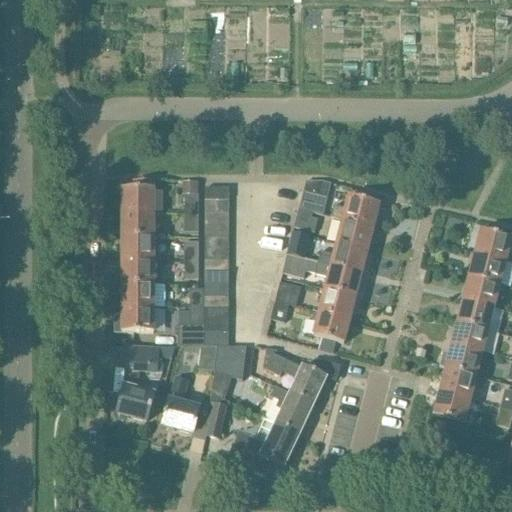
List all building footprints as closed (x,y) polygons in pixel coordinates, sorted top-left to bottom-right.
[(121,217),(154,217),(154,192),(154,184),(134,184),(134,192),(121,192),(121,217)] [(204,190),(204,203),(229,203),(229,191),(204,190)] [(303,193),(298,213),(312,217),(313,215),(323,218),(327,199),(303,193)] [(184,198),(184,217),(198,217),(198,198),(184,198)] [(342,224),(373,232),(380,208),(349,200),(346,211),(334,208),(331,220),(343,223),(342,224)] [(229,215),(229,203),(204,203),(204,215),(229,215)] [(312,219),(312,217),(298,213),(294,229),(314,235),(318,221),(312,219)] [(204,227),(228,227),(229,215),(204,215),(204,227)] [(121,240),(153,240),(154,217),(121,217),(121,240)] [(198,236),(198,217),(184,217),(184,236),(198,236)] [(342,224),(337,247),(368,254),(373,232),(342,224)] [(228,239),(228,227),(204,227),(204,239),(228,239)] [(480,233),(474,257),(505,265),(505,264),(511,266),(511,254),(508,254),(511,237),(511,231),(493,227),(491,236),(480,233)] [(309,240),(292,236),(287,257),(304,261),(309,240)] [(228,251),(228,239),(204,239),(204,251),(228,251)] [(121,264),(153,264),(153,240),(121,240),(121,264)] [(184,245),(184,264),(198,264),(198,245),(184,245)] [(321,253),(318,265),(347,273),(362,277),(368,254),(337,247),(334,257),(321,253)] [(228,263),(228,251),(204,251),(204,263),(228,263)] [(308,263),(308,262),(304,261),(287,257),(282,276),(303,281),(308,263)] [(468,280),(499,288),(505,265),(474,257),(468,280)] [(204,275),(228,275),(228,263),(204,263),(204,275)] [(159,264),(153,264),(121,264),(121,287),(153,287),(159,287),(159,264)] [(198,283),(198,264),(184,264),(184,283),(198,283)] [(362,277),(317,265),(314,278),(328,281),(325,292),(356,300),(362,277)] [(228,286),(228,275),(204,275),(204,287),(228,286)] [(493,310),(499,288),(468,280),(462,302),(493,310)] [(204,292),(204,299),(228,298),(228,286),(204,287),(204,292)] [(275,304),(289,308),(296,309),(300,291),(280,286),(275,304)] [(121,311),(153,311),(153,287),(121,287),(121,311)] [(204,310),(204,299),(204,292),(190,292),(189,311),(204,311),(204,310)] [(325,292),(319,314),(350,322),(356,300),(325,292)] [(228,298),(204,299),(204,310),(228,310),(228,298)] [(487,333),(493,310),(462,302),(456,325),(487,333)] [(284,326),(289,308),(275,304),(270,322),(284,326)] [(228,310),(204,310),(204,311),(204,322),(228,322),(228,310)] [(121,311),(121,320),(115,320),(115,335),(153,335),(153,311),(121,311)] [(178,335),(177,350),(201,350),(203,350),(204,334),(204,322),(204,311),(189,311),(189,320),(189,329),(178,329),(178,335)] [(344,346),(350,322),(319,314),(313,338),(344,346)] [(204,322),(204,334),(228,334),(228,322),(204,322)] [(481,356),(487,333),(456,325),(450,348),(481,356)] [(203,350),(217,350),(228,350),(228,334),(204,334),(203,350)] [(442,355),(439,370),(444,371),(476,379),(481,356),(450,348),(448,357),(442,355)] [(163,361),(158,361),(159,351),(126,349),(124,390),(123,390),(116,417),(146,425),(153,397),(138,393),(139,374),(157,375),(162,375),(163,361)] [(217,350),(203,350),(201,350),(198,372),(213,374),(217,350)] [(217,350),(213,374),(231,380),(241,384),(246,350),(228,350),(217,350)] [(271,358),(265,372),(279,379),(282,375),(296,382),(290,395),(314,406),(326,380),(303,369),(302,371),(285,363),(284,363),(276,359),(277,359),(278,353),(267,352),(266,358),(271,358)] [(470,402),(476,379),(444,371),(439,394),(470,402)] [(182,406),(188,384),(176,381),(170,404),(168,403),(162,429),(206,440),(214,407),(201,403),(199,411),(182,406)] [(275,426),(299,437),(314,406),(290,395),(289,396),(275,389),(270,400),(278,403),(275,409),(282,412),(275,426)] [(500,410),(511,413),(511,394),(504,392),(500,410)] [(470,402),(439,394),(433,418),(464,426),(470,402)] [(508,432),(511,418),(511,413),(500,410),(495,429),(508,432)] [(299,437),(275,426),(264,421),(255,441),(250,439),(238,466),(265,479),(272,464),(283,470),(299,437)]
